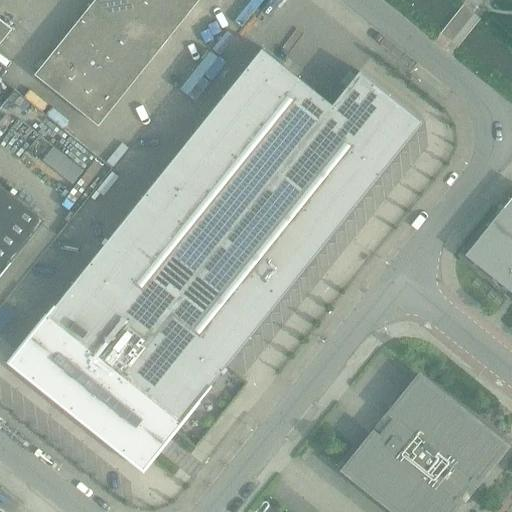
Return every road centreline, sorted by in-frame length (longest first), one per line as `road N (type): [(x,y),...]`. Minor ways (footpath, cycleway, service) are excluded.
road 1 (unclassified): [(359,0),(469,88),(511,136),(401,277)]
road 2 (unclassified): [(401,277),(209,511)]
road 3 (unclassified): [(511,370),(401,277)]
